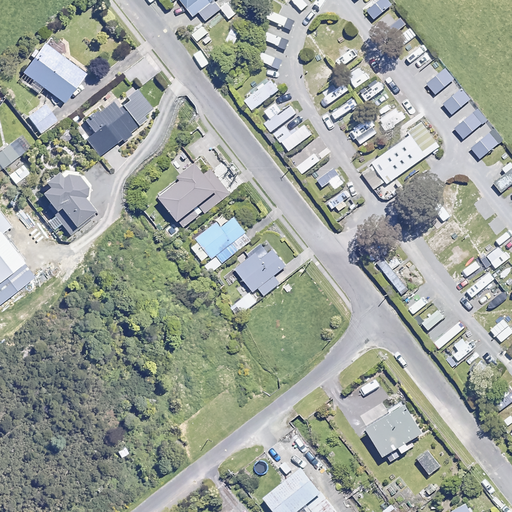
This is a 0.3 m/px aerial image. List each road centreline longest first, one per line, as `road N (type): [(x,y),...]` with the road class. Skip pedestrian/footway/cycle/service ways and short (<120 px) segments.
road 1 (residential): [(128,0),(380,320)]
road 2 (residential): [(135,511),(380,320)]
road 3 (residential): [(380,320),(511,488)]
